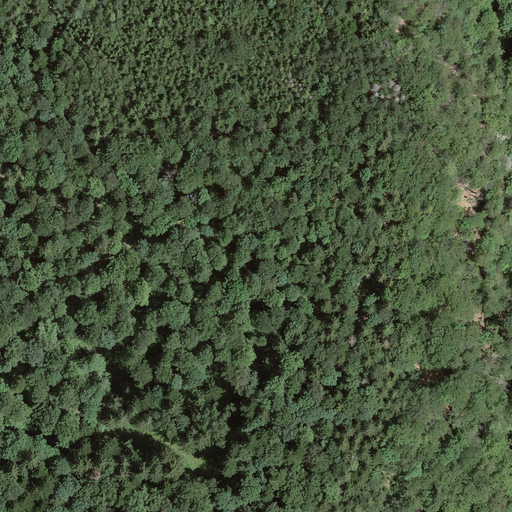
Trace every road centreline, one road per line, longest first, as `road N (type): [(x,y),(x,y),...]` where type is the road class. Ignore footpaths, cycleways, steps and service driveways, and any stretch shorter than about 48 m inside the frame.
road 1 (track): [(201,459),(281,327),(301,278),(330,0)]
road 2 (track): [(219,511),(209,468),(167,439),(113,432),(0,445)]
